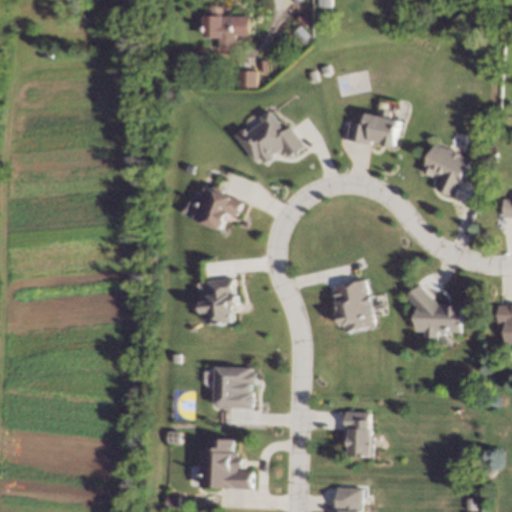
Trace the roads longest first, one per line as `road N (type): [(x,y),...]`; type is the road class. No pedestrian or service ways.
road 1 (residential): [(314,192),(286,218),(277,256),(301,366),(294,511)]
road 2 (residential): [(511,265),(447,252),(375,189),(342,183),(314,192)]
